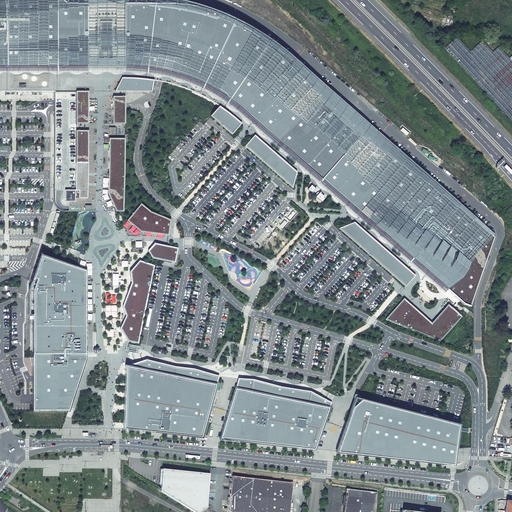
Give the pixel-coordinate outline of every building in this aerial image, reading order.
[(0,0),(0,68),(153,71),(158,71),(162,72),(171,74),(179,76),(187,79),(194,81),(201,85),(208,88),(215,92),(222,96),(228,100),(235,105),(241,110),(248,115),(254,121),(261,127),(279,143),(302,163),(314,173),(361,214),(422,268),(454,296),(460,301),(464,304),(470,307),(494,237),(458,205),(402,156),(321,85),(285,54),(271,42),(252,30),(229,19),(205,11),(194,9),(184,7),(176,5),(169,5),(162,4),(65,4),(59,0),(0,0)] [(511,61),(510,58),(499,47),(492,52),(481,41),(470,51),(456,37),(444,48),(466,71),(511,120),(511,61)] [(117,211),(123,211),(123,140),(123,125),(123,111),(123,105),(123,98),(123,92),(150,92),(152,80),(153,71),(0,68),(0,91),(54,92),(54,97),(53,98),(53,103),(53,117),(53,150),(53,160),(53,172),(53,191),(63,191),(63,202),(69,202),(77,202),(84,202),(84,211),(85,211),(91,211),(96,211),(117,211)] [(224,109),(219,106),(210,116),(221,126),(227,131),(232,135),(241,123),(240,122),(234,117),(229,113),(224,109)] [(245,146),(292,188),(295,178),(297,172),(254,135),(245,146)] [(63,191),(53,191),(53,204),(53,206),(54,207),(55,209),(56,210),(58,211),(60,211),(61,211),(65,211),(69,211),(78,211),(84,211),(84,202),(77,202),(69,202),(63,202),(63,191)] [(150,212),(140,204),(127,221),(140,232),(163,235),(168,235),(170,220),(150,212)] [(339,228),(405,287),(415,275),(354,222),(339,228)] [(168,261),(175,263),(178,248),(175,247),(154,243),(148,251),(152,258),(163,260),(168,261)] [(32,389),(32,411),(68,411),(73,397),(85,359),(85,335),(85,325),(85,314),(85,311),(85,295),(85,286),(85,282),(85,273),(85,271),(84,270),(80,269),(76,268),(40,255),(37,264),(37,284),(34,284),(32,290),(32,295),(32,314),(32,338),(32,346),(32,389)] [(154,265),(139,261),(130,272),(131,283),(123,307),(126,316),(120,329),(128,341),(136,343),(138,343),(154,265)] [(432,323),(403,298),(385,320),(440,342),(462,316),(454,309),(448,304),(432,323)] [(123,428),(123,429),(201,438),(206,422),(214,393),(218,379),(219,376),(216,375),(193,369),(175,367),(145,361),(142,361),(141,361),(126,366),(126,368),(125,377),(125,384),(125,386),(125,393),(124,397),(124,404),(124,410),(123,422),(123,428)] [(220,437),(219,440),(315,451),(324,422),(331,403),(324,399),(310,391),(281,387),(253,379),(238,378),(235,388),(231,401),(220,437)] [(346,422),(336,453),(360,456),(454,466),(456,449),(459,425),(448,423),(429,418),(416,414),(402,411),(382,405),(374,403),(360,400),(351,407),(346,422)] [(159,490),(194,511),(198,511),(203,508),(206,507),(209,473),(161,468),(159,487),(159,490)] [(228,510),(232,511),(289,511),(292,482),(232,475),(228,510)] [(342,511),(374,511),(377,492),(345,488),(342,511)]
